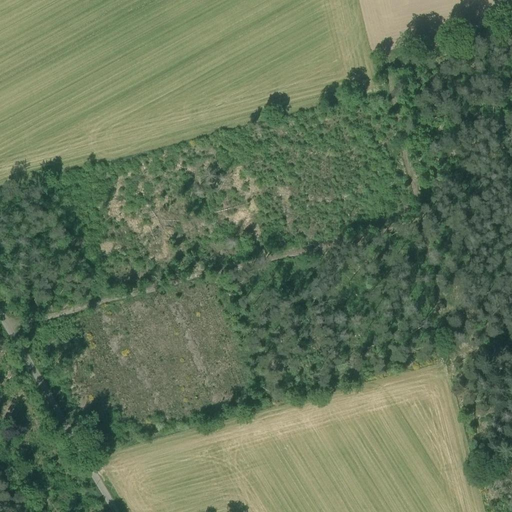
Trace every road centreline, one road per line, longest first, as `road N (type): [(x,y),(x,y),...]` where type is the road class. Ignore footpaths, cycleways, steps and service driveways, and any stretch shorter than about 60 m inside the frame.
road 1 (track): [(7,328),(423,220)]
road 2 (track): [(423,220),(384,58),(511,22)]
road 3 (unclassified): [(0,315),(115,511)]
road 4 (track): [(423,220),(458,358),(441,368)]
